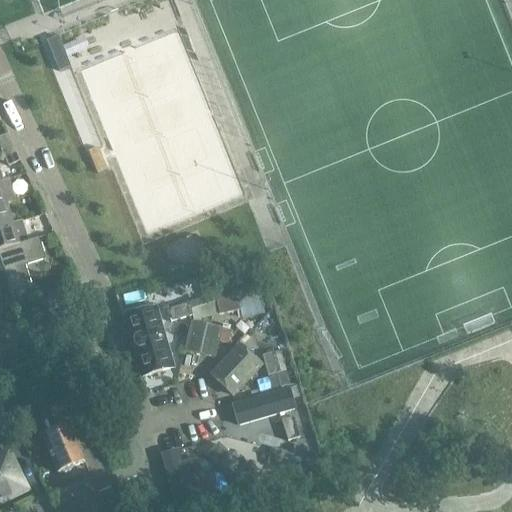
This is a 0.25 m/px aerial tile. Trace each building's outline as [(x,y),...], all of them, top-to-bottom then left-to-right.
[(59,37),(47,42),(59,73),(71,69),(59,37)] [(5,160),(16,155),(13,147),(1,152),(5,160)] [(98,149),(89,153),(98,175),(107,171),(98,149)] [(16,155),(5,160),(8,168),(20,163),(16,155)] [(0,207),(6,205),(16,202),(9,181),(3,183),(0,183),(0,207)] [(0,229),(13,226),(6,205),(0,207),(0,229)] [(0,252),(19,247),(19,246),(29,243),(23,223),(13,226),(0,229),(0,252)] [(39,240),(29,243),(19,246),(19,247),(0,252),(0,263),(10,295),(12,295),(31,289),(32,289),(25,268),(46,261),(39,240)] [(217,303),(230,300),(228,290),(221,292),(220,288),(229,286),(227,270),(197,279),(203,300),(205,307),(217,303)] [(33,298),(31,289),(12,295),(14,303),(33,298)] [(218,308),(219,316),(240,311),(238,304),(218,308)] [(193,317),(189,305),(169,310),(172,323),(193,317)] [(0,337),(20,327),(9,307),(0,311),(0,337)] [(141,381),(175,371),(156,308),(122,318),(141,381)] [(191,323),(184,352),(215,360),(219,344),(222,331),(222,330),(191,323)] [(239,345),(210,377),(233,398),(262,367),(239,345)] [(75,367),(96,359),(92,348),(71,356),(75,367)] [(262,358),(268,378),(281,374),(275,354),(262,358)] [(239,427),(295,413),(290,393),(234,408),(239,427)] [(48,410),(57,431),(42,437),(58,475),(84,463),(70,429),(89,421),(79,397),(48,410)] [(0,404),(0,446),(16,439),(0,404)] [(295,418),(282,422),(289,442),(301,438),(295,418)] [(260,488),(252,479),(259,473),(249,463),(242,469),(219,445),(206,458),(247,500),(260,488)] [(302,458),(272,449),(267,466),(297,475),(302,458)] [(0,502),(25,491),(16,472),(8,455),(0,458),(0,502)] [(190,511),(192,511),(210,508),(198,460),(178,465),(190,511)] [(288,481),(268,487),(271,500),(291,494),(288,481)] [(251,511),(271,505),(267,495),(247,501),(251,511)] [(222,511),(231,511),(244,509),(240,496),(220,502),(222,511)]
